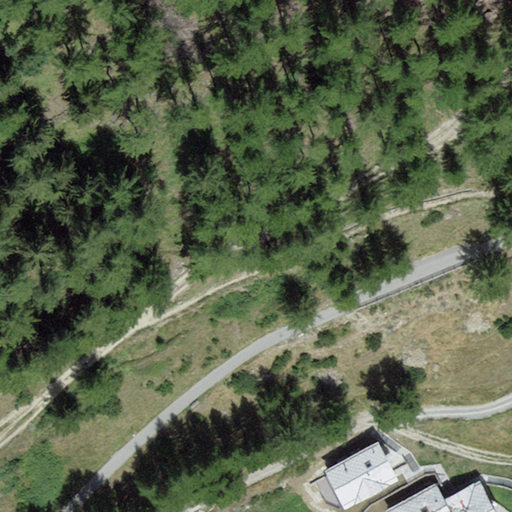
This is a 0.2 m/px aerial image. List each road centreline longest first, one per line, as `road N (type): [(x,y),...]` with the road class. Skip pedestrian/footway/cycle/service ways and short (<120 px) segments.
road 1 (track): [(511,77),(453,128),(182,270),(137,328),(0,440)]
road 2 (residential): [(66,511),(207,381),(258,345),(511,232)]
